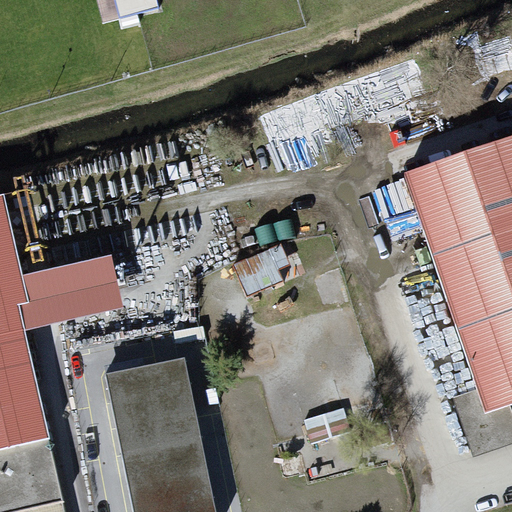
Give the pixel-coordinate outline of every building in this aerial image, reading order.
[(116,0),(121,19),(161,10),(158,0),(116,0)] [(511,131),(398,172),(483,412),(511,401),(511,131)] [(5,195),(0,196),(0,511),(69,511),(29,331),(124,310),(113,258),(24,278),(5,195)] [(237,258),(246,291),(299,277),(290,244),(237,258)] [(217,511),(188,357),(104,373),(131,511),(217,511)]
